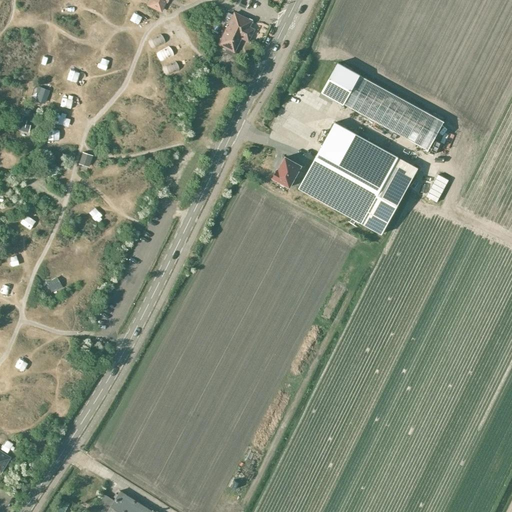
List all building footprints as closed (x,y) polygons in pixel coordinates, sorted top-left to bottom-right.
[(158,10),(160,5),(163,7),(165,0),(150,0),(150,1),(152,2),(150,6),(158,10)] [(227,24),(218,44),(233,51),(240,37),(247,41),(251,32),(250,28),(248,27),(251,21),(234,13),(233,15),(227,13),(223,22),(227,24)] [(322,92),(344,104),(360,75),(338,63),(322,92)] [(360,75),(344,104),(428,150),(444,121),(360,75)] [(38,93),(36,100),(45,103),(49,91),(37,87),(36,92),(38,93)] [(28,132),(30,125),(26,124),(26,120),(19,119),(17,130),(28,132)] [(335,123),(299,187),(361,222),(393,165),(397,157),(335,123)] [(82,152),(78,164),(88,167),(92,156),(82,152)] [(301,166),(285,157),(278,170),(278,169),(273,178),(290,187),(301,166)] [(382,234),(414,177),(393,165),(361,222),(382,234)] [(32,176),(26,185),(36,191),(42,182),(32,176)] [(58,290),(62,287),(56,277),(46,284),(51,291),(57,288),(58,290)] [(153,511),(120,491),(113,500),(103,494),(96,504),(94,503),(87,511),(153,511)]
